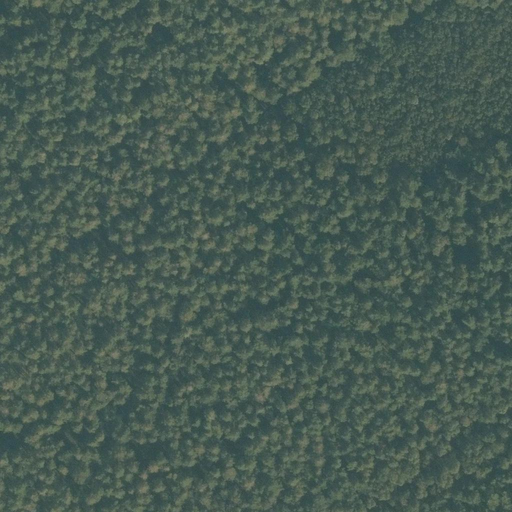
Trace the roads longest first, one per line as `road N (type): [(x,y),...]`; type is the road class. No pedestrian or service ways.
road 1 (track): [(0,280),(271,98)]
road 2 (unknown): [(511,277),(271,98)]
road 3 (track): [(511,398),(356,511)]
road 4 (track): [(271,98),(419,0)]
road 5 (unknown): [(271,98),(136,0)]
